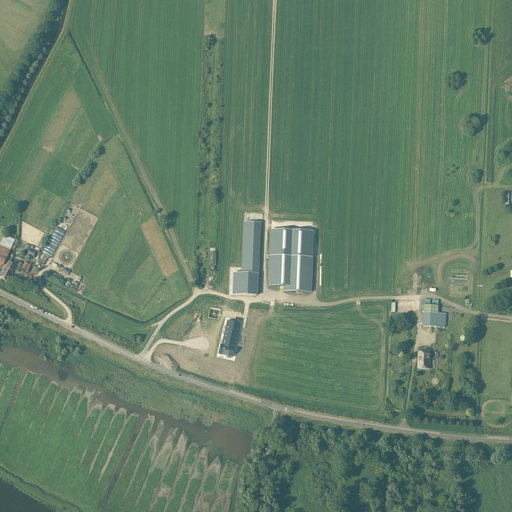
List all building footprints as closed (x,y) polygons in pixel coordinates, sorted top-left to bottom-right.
[(244,223),(242,274),(256,274),(257,274),(259,224),(244,223)] [(38,262),(37,262),(43,266),(58,239),(57,239),(61,231),(56,229),(46,248),(45,248),(41,257),(38,261),(38,262)] [(270,256),(269,286),(284,287),(284,292),(310,293),(313,232),(271,231),(270,256)] [(29,249),(27,255),(34,258),(35,255),(38,256),(39,254),(29,249)] [(5,267),(13,272),(17,265),(8,261),(5,267)] [(0,277),(8,282),(13,272),(5,267),(0,275),(0,277)] [(23,271),(20,277),(25,279),(25,278),(30,281),(32,276),(27,274),(27,273),(23,271)] [(234,273),(233,294),(235,294),(236,294),(236,295),(237,295),(238,295),(239,295),(240,294),(242,294),(243,295),(245,296),(246,296),(247,296),(248,296),(250,296),(251,296),(252,296),(254,295),(256,295),(257,274),(256,274),(242,274),(234,273)] [(424,313),(423,327),(438,327),(445,328),(445,323),(446,317),(446,314),(438,314),(439,306),(424,305),(424,313)] [(211,307),(208,317),(218,320),(220,310),(211,307)] [(225,318),(216,357),(234,362),(243,322),(225,318)] [(430,369),(431,349),(425,349),(425,352),(418,352),(418,369),(430,369)]
